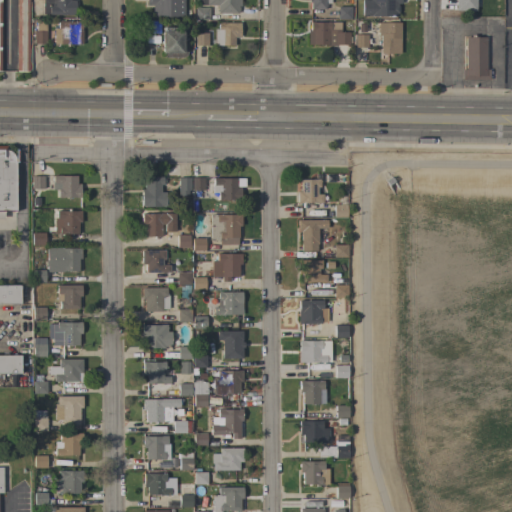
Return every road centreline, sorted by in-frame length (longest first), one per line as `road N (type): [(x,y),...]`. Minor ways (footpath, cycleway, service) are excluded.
road 1 (residential): [(111,511),(111,115)]
road 2 (residential): [(273,511),(269,117)]
road 3 (residential): [(112,75),(430,79)]
road 4 (primary): [(269,117),(511,123)]
